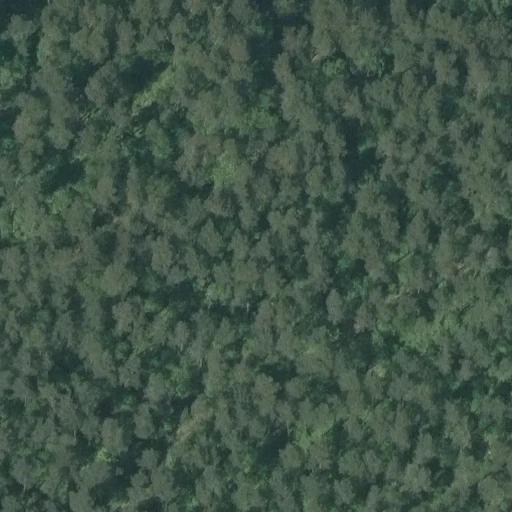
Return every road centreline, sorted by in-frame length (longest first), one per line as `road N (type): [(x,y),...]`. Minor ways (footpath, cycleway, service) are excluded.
road 1 (track): [(111,511),(164,449),(238,405),(286,391),(396,293),(511,250)]
road 2 (track): [(0,295),(300,54),(269,0)]
